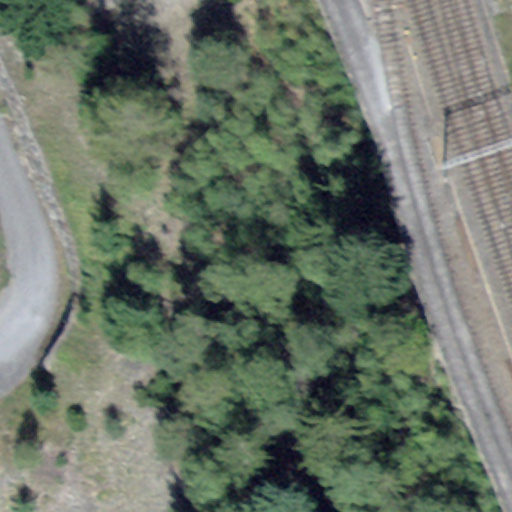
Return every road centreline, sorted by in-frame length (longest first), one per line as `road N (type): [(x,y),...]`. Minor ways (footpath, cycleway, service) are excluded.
road 1 (track): [(511,481),(338,0)]
road 2 (track): [(0,158),(31,272),(26,313),(0,338)]
